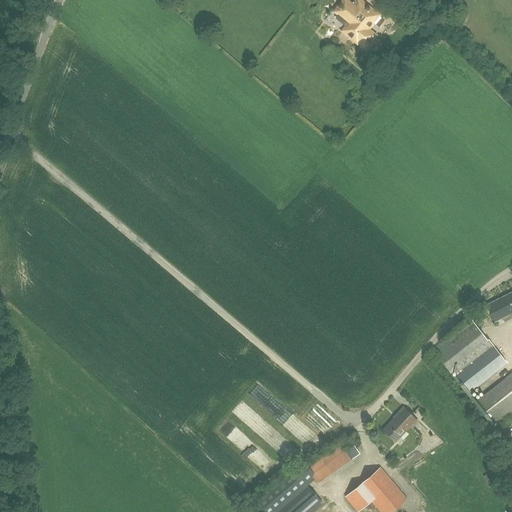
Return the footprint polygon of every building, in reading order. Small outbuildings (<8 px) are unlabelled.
[(357,29),(352,34),(367,46),(374,38),(367,32),(380,15),(361,0),(355,8),(344,0),(342,0),(334,11),(357,29)] [(495,322),(511,312),(511,292),(487,306),(495,322)] [(467,395),(506,364),(471,320),(433,351),(467,395)] [(493,428),(511,414),(511,373),(474,403),(493,428)] [(398,415),(394,419),(406,431),(410,426),(412,428),(418,421),(403,407),(397,414),(398,415)] [(406,431),(394,419),(383,430),(395,442),(406,431)] [(303,461),(247,509),(249,511),(257,511),(264,507),(267,511),(303,511),(319,499),(307,486),(317,477),(321,481),(360,454),(354,445),(346,451),(340,444),(308,467),(303,461)] [(388,511),(404,500),(379,467),(342,494),(354,510),(366,501),(368,504),(370,502),(377,511),(388,511)]
